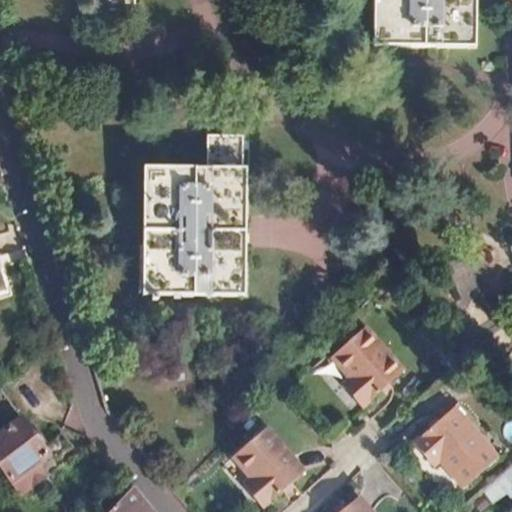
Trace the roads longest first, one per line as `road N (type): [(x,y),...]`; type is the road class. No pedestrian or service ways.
road 1 (residential): [(0,135),(83,412),(162,511)]
road 2 (unknown): [(273,511),(356,414)]
